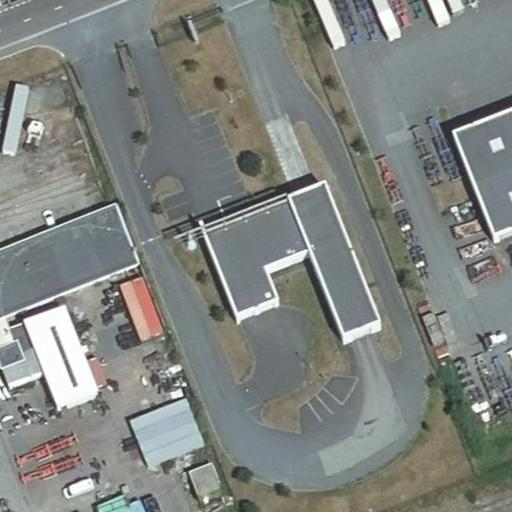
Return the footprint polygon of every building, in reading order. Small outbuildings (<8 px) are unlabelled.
[(511,242),(511,119),(452,143),(494,250),(511,242)] [(383,337),(324,194),(306,202),(202,244),(237,328),(276,312),(263,279),(306,262),(343,354),(364,345),(383,337)] [(138,267),(116,212),(0,259),(0,365),(3,373),(26,364),(24,357),(33,353),(24,329),(26,328),(14,333),(9,319),(20,314),(138,267)] [(26,328),(20,314),(9,319),(14,333),(26,328)] [(95,399),(63,315),(24,329),(33,353),(56,414),(95,399)] [(26,364),(3,373),(10,391),(42,378),(35,360),(26,364)] [(223,495),(212,469),(189,478),(199,505),(223,495)]
